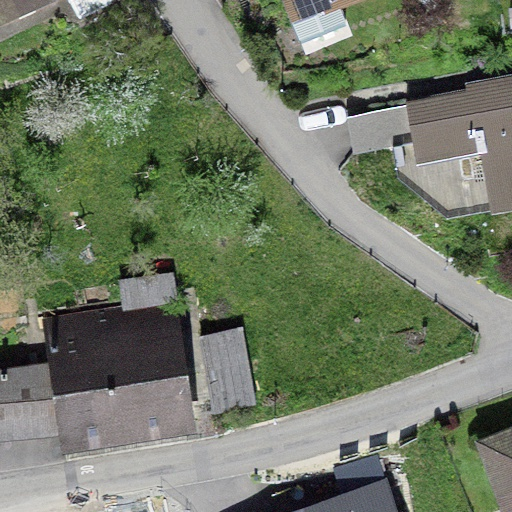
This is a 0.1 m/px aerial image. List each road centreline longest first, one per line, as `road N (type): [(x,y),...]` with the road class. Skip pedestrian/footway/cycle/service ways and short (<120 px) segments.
road 1 (residential): [(0,485),(325,427),(511,360)]
road 2 (residential): [(175,0),(294,158),(355,224),(511,328)]
